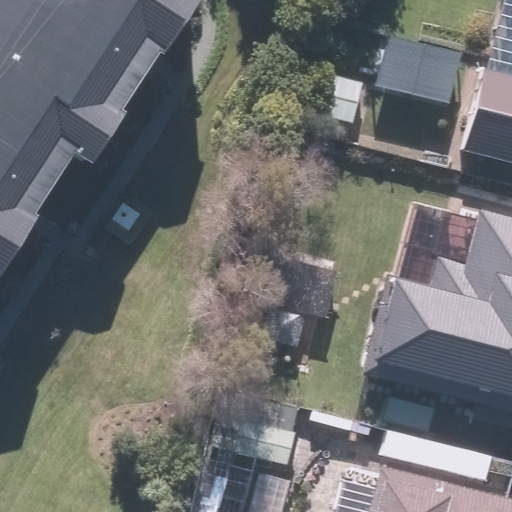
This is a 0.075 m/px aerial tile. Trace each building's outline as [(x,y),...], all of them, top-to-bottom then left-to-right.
[(0,0),(0,270),(60,173),(84,188),(201,0),(0,0)] [(511,0),(496,0),(459,163),(511,175),(511,0)] [(345,91),(335,133),(407,151),(417,109),(345,91)] [(468,225),(406,214),(394,280),(383,278),(365,378),(511,405),(511,220),(471,213),(468,225)] [(309,378),(331,276),(274,264),(252,366),(309,378)] [(234,395),(219,450),(289,468),(303,413),(234,395)] [(511,511),(511,500),(373,470),(363,511),(511,511)] [(280,511),(287,482),(249,473),(239,511),(280,511)]
